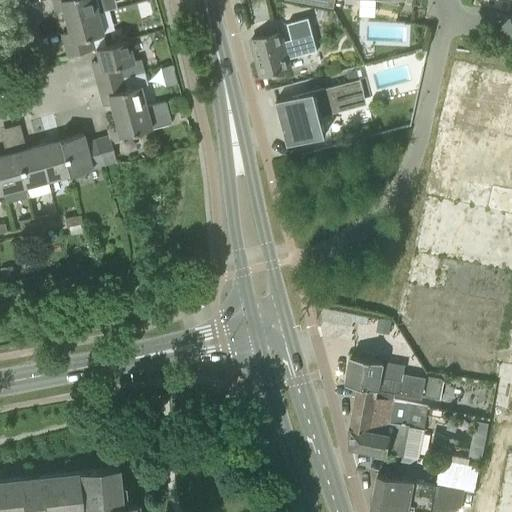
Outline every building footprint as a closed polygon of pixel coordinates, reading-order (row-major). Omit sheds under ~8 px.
[(65,21),(97,12),(94,0),(52,0),(53,2),(56,2),(58,11),(62,9),(65,21)] [(96,48),(92,36),(103,34),(97,12),(65,21),(68,32),(65,33),(67,42),(64,43),(68,56),(95,49),(96,48)] [(263,77),(293,69),(290,57),(317,50),(313,35),(286,41),(283,30),(253,38),(263,77)] [(97,84),(124,77),(120,65),(132,61),(126,40),(96,48),(95,49),(98,61),(94,62),(97,71),(94,72),(97,84)] [(346,72),(348,82),(359,79),(356,69),(346,72)] [(113,115),(144,107),(138,86),(127,89),(124,77),(97,84),(101,97),(103,96),(106,105),(110,104),(113,115)] [(288,145),(299,142),(326,135),(320,111),(366,99),(361,79),(359,79),(348,82),(276,101),(288,145)] [(103,165),(104,165),(116,162),(111,143),(120,140),(119,136),(150,128),(144,107),(113,115),(116,127),(112,128),(113,132),(108,134),(108,136),(96,140),(103,165)] [(5,143),(24,138),(19,121),(0,127),(5,143)] [(446,257),(511,268),(511,182),(454,173),(462,126),(437,122),(409,282),(441,287),(446,257)] [(69,175),(103,165),(96,140),(85,143),(82,134),(59,140),(69,175)] [(47,181),(69,175),(59,140),(37,146),(47,181)] [(25,186),(47,181),(37,146),(26,149),(24,144),(14,146),(25,186)] [(0,180),(3,192),(25,186),(14,146),(4,149),(5,154),(0,155),(0,180)] [(35,226),(51,223),(49,214),(34,217),(35,226)] [(66,226),(82,224),(80,215),(64,218),(66,226)] [(20,229),(35,226),(34,217),(18,220),(20,229)] [(388,392),(395,393),(422,399),(426,376),(405,372),(406,366),(351,356),(347,383),(359,386),(384,391),(385,386),(389,387),(388,392)] [(511,362),(502,360),(495,402),(508,404),(511,382),(511,362)] [(426,396),(440,399),(444,378),(430,375),(426,396)] [(359,386),(351,428),(371,432),(377,395),(394,399),(395,393),(388,392),(389,387),(385,386),(384,391),(359,386)] [(409,428),(403,427),(407,401),(394,399),(377,395),(371,432),(351,428),(352,446),(403,456),(409,428)] [(511,511),(511,446),(506,445),(495,511),(511,511)] [(435,484),(465,490),(475,492),(480,468),(440,461),(435,484)] [(133,511),(133,504),(121,505),(117,467),(82,471),(83,476),(46,480),(9,484),(8,478),(0,479),(0,511),(133,511)] [(465,490),(435,484),(419,481),(379,473),(370,511),(401,511),(402,507),(428,511),(452,511),(462,509),(465,490)]
